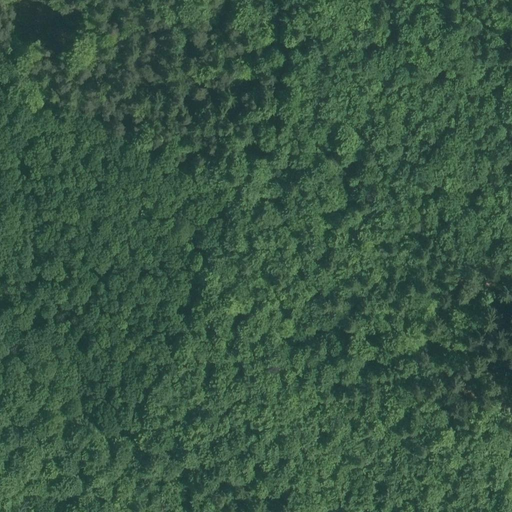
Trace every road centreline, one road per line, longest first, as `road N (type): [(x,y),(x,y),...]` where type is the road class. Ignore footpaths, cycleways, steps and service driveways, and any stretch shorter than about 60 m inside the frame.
road 1 (track): [(133,422),(304,0)]
road 2 (track): [(363,511),(133,422)]
road 3 (track): [(133,422),(0,369)]
